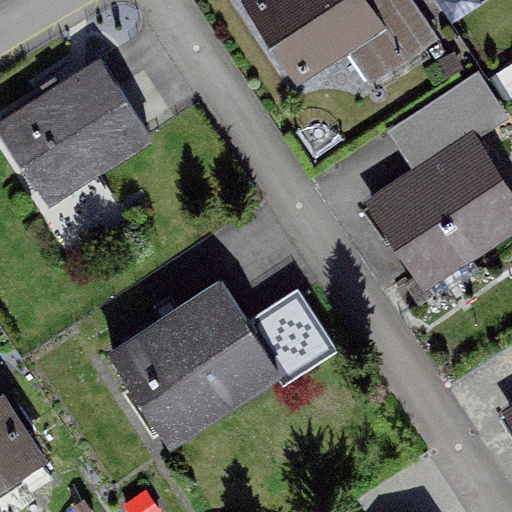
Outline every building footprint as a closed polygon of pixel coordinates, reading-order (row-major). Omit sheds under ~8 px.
[(255,0),(301,68),(371,22),(356,0),(255,0)] [(100,56),(0,120),(0,122),(41,188),(86,158),(93,168),(149,133),(100,56)] [(398,239),(419,270),(407,278),(421,298),(478,264),(469,250),(511,221),(511,194),(476,140),(420,176),(416,171),(373,200),(384,218),(374,225),(388,246),(398,239)] [(112,352),(167,436),(212,406),(203,392),(268,350),(284,375),(335,342),(302,292),(252,325),(222,279),(112,352)] [(0,392),(0,484),(42,457),(0,392)]
